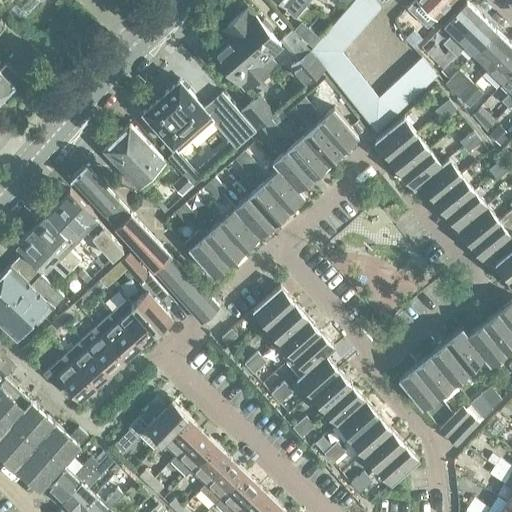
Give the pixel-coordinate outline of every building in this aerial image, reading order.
[(277,0),(296,16),(309,0),(277,0)] [(362,0),(354,0),(351,4),(368,21),(375,13),(362,0)] [(376,0),(362,0),(375,13),(381,6),(376,0)] [(414,0),(409,6),(420,18),(429,26),(453,0),(414,0)] [(426,51),(437,62),(483,15),(467,0),(445,23),(453,31),(443,41),(450,48),(445,52),(435,42),(426,51)] [(351,4),(343,14),(362,28),(368,21),(351,4)] [(249,5),(227,24),(266,68),(276,60),(270,53),(281,43),(249,5)] [(343,14),(335,23),(355,35),(362,28),(343,14)] [(466,44),(475,53),(497,29),(483,15),(437,62),(443,67),(456,54),(466,44)] [(335,23),(327,31),(349,42),(349,43),(355,35),(335,23)] [(266,68),(227,24),(233,32),(213,49),(245,87),(266,68)] [(405,38),(413,47),(423,37),(414,29),(405,38)] [(475,53),(490,67),(511,44),(511,43),(497,29),(475,53)] [(327,31),(312,49),(343,50),(349,43),(349,42),(327,31)] [(511,44),(490,67),(505,81),(511,73),(511,44)] [(326,67),(310,48),(290,65),(306,84),(326,67)] [(312,49),(330,71),(349,58),(343,50),(312,49)] [(422,55),(415,62),(429,81),(438,73),(422,55)] [(330,71),(337,81),(355,65),(349,58),(330,71)] [(12,82),(17,78),(17,77),(18,77),(18,76),(18,75),(18,74),(18,73),(17,72),(6,61),(0,66),(0,97),(14,83),(12,82)] [(415,62),(408,69),(421,89),(429,81),(415,62)] [(337,81),(345,90),(361,73),(355,65),(337,81)] [(445,82),(459,96),(473,82),(459,68),(445,82)] [(408,69),(401,75),(401,76),(412,98),(421,89),(408,69)] [(367,81),(361,73),(345,90),(352,99),(367,81)] [(508,105),(511,102),(511,101),(511,73),(505,81),(511,88),(502,98),(508,105)] [(401,75),(394,82),(403,106),(412,98),(401,76),(401,75)] [(180,78),(143,110),(172,144),(210,112),(236,142),(254,127),(222,90),(205,106),(180,78)] [(352,99),(360,109),(373,88),(367,81),(352,99)] [(394,82),(387,89),(394,114),(403,106),(394,82)] [(467,104),(481,89),(473,82),(459,96),(467,104)] [(373,88),(360,109),(377,131),(386,122),(377,112),(379,96),(373,88)] [(387,89),(379,96),(377,112),(386,122),(394,114),(387,89)] [(260,124),(269,116),(275,111),(259,93),(240,110),(256,128),(260,124)] [(295,104),(301,110),(311,102),(305,95),(295,104)] [(448,97),(435,108),(439,113),(452,102),(448,97)] [(486,109),(497,120),(505,111),(494,101),(486,109)] [(311,102),(301,110),(307,117),(316,109),(311,102)] [(439,113),(443,118),(456,108),(452,102),(439,113)] [(335,107),(319,121),(343,148),(359,134),(335,107)] [(376,138),(389,154),(417,131),(422,128),(416,120),(411,123),(404,115),(376,138)] [(260,124),(266,131),(275,123),(269,116),(260,124)] [(319,121),(304,134),(328,161),(343,148),(319,121)] [(103,147),(138,185),(165,160),(129,122),(103,147)] [(275,123),(266,131),(272,138),(282,130),(275,123)] [(510,134),(500,123),(489,133),(500,144),(510,134)] [(460,140),(464,145),(477,134),(473,129),(460,140)] [(389,154),(402,170),(430,147),(417,131),(389,154)] [(304,134),(289,147),(313,174),(328,161),(304,134)] [(477,134),(464,145),(468,150),(481,139),(477,134)] [(289,147),(274,160),(304,194),(305,194),(299,187),(313,174),(289,147)] [(415,186),(422,180),(421,179),(442,162),(430,147),(402,170),(415,186)] [(237,157),(243,164),(252,155),(247,149),(237,157)] [(252,155),(243,164),(248,170),(258,162),(252,155)] [(421,179),(422,180),(434,195),(466,169),(460,162),(456,165),(449,156),(442,162),(421,179)] [(489,167),(493,172),(506,161),(501,156),(489,167)] [(279,168),(266,180),(289,207),(304,194),(274,160),(273,161),(279,168)] [(506,161),(493,172),(498,177),(510,166),(506,161)] [(131,211),(119,198),(85,163),(71,177),(104,212),(201,321),(219,303),(131,211)] [(183,173),(192,182),(201,174),(191,164),(183,172),(183,173)] [(434,195),(447,211),(475,188),(467,179),(471,176),(466,169),(434,195)] [(172,184),(181,195),(193,184),(192,182),(183,173),(172,184)] [(207,183),(212,190),(222,181),(216,175),(207,183)] [(266,180),(251,193),(274,220),(289,207),(266,180)] [(222,181),(212,190),(218,196),(228,188),(222,181)] [(447,211),(460,227),(488,204),(480,195),(485,192),(479,185),(475,188),(447,211)] [(70,188),(58,200),(87,228),(112,258),(123,248),(97,217),(70,188)] [(251,193),(235,206),(259,234),(274,220),(251,193)] [(460,227),(473,243),(511,211),(511,199),(509,202),(511,205),(511,207),(499,218),(488,204),(460,227)] [(58,200),(46,213),(75,241),(87,228),(58,200)] [(176,210),(182,217),(191,208),(186,202),(176,210)] [(235,206),(220,220),(244,247),(259,234),(235,206)] [(191,208),(182,217),(187,223),(197,215),(191,208)] [(511,211),(473,243),(488,262),(511,243),(511,233),(506,227),(511,221),(511,211)] [(46,213),(31,228),(71,268),(81,258),(69,246),(75,241),(46,213)] [(220,220),(205,233),(229,260),(244,247),(220,220)] [(71,268),(31,228),(17,243),(44,272),(52,264),(64,275),(71,268)] [(229,260),(205,233),(189,247),(213,274),(229,260)] [(496,258),(508,273),(511,269),(511,243),(488,262),(489,263),(496,258)] [(144,266),(130,250),(120,260),(133,275),(144,266)] [(21,254),(0,275),(0,282),(37,316),(35,317),(39,321),(64,295),(21,254)] [(77,272),(86,281),(91,277),(82,268),(77,272)] [(146,289),(132,301),(131,302),(157,331),(173,317),(159,302),(168,293),(149,272),(139,281),(146,289)] [(100,279),(91,287),(96,294),(106,286),(100,279)] [(37,316),(0,282),(0,317),(14,331),(19,335),(35,317),(37,316)] [(253,308),(267,324),(294,299),(280,284),(253,308)] [(96,294),(91,287),(81,296),(87,302),(96,294)] [(128,296),(112,311),(142,345),(157,331),(131,302),(132,301),(128,296)] [(511,298),(499,309),(511,324),(511,298)] [(267,324),(280,339),(307,314),(294,299),(267,324)] [(70,306),(60,315),(66,321),(75,313),(70,306)] [(511,324),(499,309),(483,322),(506,351),(511,346),(511,324)] [(112,311),(97,324),(127,358),(142,345),(112,311)] [(307,314),(280,339),(286,345),(279,351),(287,360),(294,354),(321,329),(307,314)] [(66,321),(60,315),(51,323),(57,329),(66,321)] [(463,326),(461,328),(484,356),(490,364),(506,351),(483,322),(469,333),(463,326)] [(97,324),(81,338),(111,372),(127,358),(97,324)] [(221,336),(227,343),(237,334),(231,327),(221,336)] [(461,328),(445,340),(468,369),(484,356),(461,328)] [(287,360),(300,375),(334,344),(321,329),(294,354),(287,360)] [(81,338),(66,352),(96,385),(111,372),(81,338)] [(445,340),(429,353),(452,382),(468,369),(445,340)] [(30,341),(20,350),(26,357),(36,348),(30,341)] [(298,376),(311,391),(338,367),(326,353),(335,345),(334,344),(300,375),(298,376)] [(0,380),(5,375),(16,363),(0,348),(0,380)] [(257,351),(251,356),(259,366),(266,360),(257,351)] [(96,385),(66,352),(43,372),(60,388),(66,383),(80,399),(96,385)] [(429,353),(413,366),(436,395),(452,382),(429,353)] [(259,366),(251,356),(244,362),(253,372),(259,366)] [(436,395),(413,366),(399,378),(422,406),(436,395)] [(311,391),(325,406),(352,382),(338,367),(311,391)] [(0,433),(31,399),(5,375),(0,380),(0,433)] [(284,380),(278,386),(286,396),(293,390),(284,380)] [(325,406),(338,421),(365,397),(352,382),(325,406)] [(491,383),(486,387),(497,401),(502,397),(491,383)] [(286,396),(278,386),(271,392),(280,402),(286,396)] [(497,401),(486,387),(481,391),(492,405),(497,401)] [(338,421),(351,436),(378,412),(365,397),(338,421)] [(0,433),(0,451),(16,466),(55,422),(31,399),(0,433)] [(161,442),(162,441),(161,440),(187,414),(187,415),(188,414),(172,399),(158,414),(149,405),(129,426),(139,435),(146,428),(161,442)] [(448,436),(471,413),(462,404),(439,428),(448,436)] [(351,436),(365,451),(392,427),(378,412),(351,436)] [(306,413),(299,419),(308,429),(314,423),(306,413)] [(456,445),(479,421),(471,413),(448,436),(456,445)] [(161,440),(162,441),(176,455),(201,428),(187,415),(187,414),(161,440)] [(308,429),(299,419),(293,425),(301,435),(308,429)] [(55,422),(16,466),(40,488),(88,434),(79,426),(70,435),(55,422)] [(365,451),(378,466),(405,442),(392,427),(365,451)] [(176,455),(190,469),(216,442),(201,428),(176,455)] [(337,440),(331,446),(339,455),(346,450),(337,440)] [(190,469),(205,482),(205,483),(231,456),(216,442),(190,469)] [(405,442),(378,466),(392,482),(419,457),(405,442)] [(339,455),(331,446),(324,452),(333,461),(339,455)] [(487,459),(495,464),(500,456),(492,451),(487,459)] [(63,499),(76,511),(78,511),(96,493),(88,486),(113,459),(106,452),(98,460),(99,461),(63,499)] [(48,485),(63,499),(99,461),(98,460),(91,453),(82,462),(75,456),(48,485)] [(200,487),(215,502),(246,471),(231,456),(205,483),(205,482),(200,487)] [(495,464),(493,467),(508,477),(511,469),(511,464),(500,456),(495,464)] [(508,477),(493,467),(490,471),(505,481),(508,477)] [(140,474),(149,483),(155,477),(146,468),(140,474)] [(364,470),(357,475),(366,485),(372,479),(364,470)] [(233,511),(235,511),(260,485),(246,471),(215,502),(225,511),(233,511)] [(366,485),(357,475),(351,481),(359,490),(366,485)] [(155,477),(149,483),(158,492),(164,486),(155,477)] [(235,511),(262,511),(275,499),(260,485),(235,511)] [(78,511),(106,511),(124,493),(117,486),(103,500),(96,493),(78,511)] [(106,511),(117,511),(130,498),(124,493),(106,511)] [(169,503),(178,511),(184,505),(175,496),(169,503)] [(485,511),(489,506),(475,497),(470,505),(481,511),(485,511)] [(288,511),(275,499),(262,511),(288,511)]
